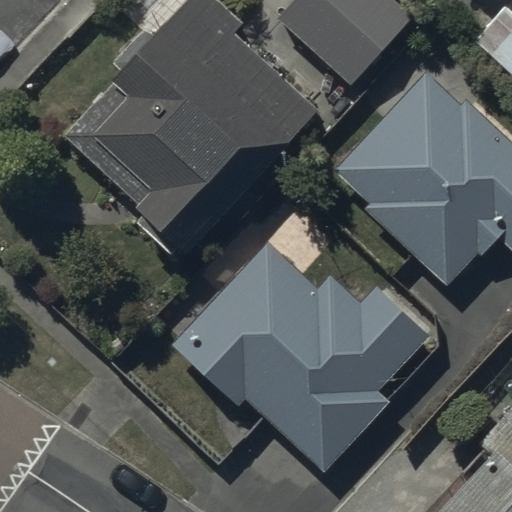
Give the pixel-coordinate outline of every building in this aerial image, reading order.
[(245,28),(216,0),(186,0),(112,78),(118,85),(66,139),(186,253),(319,114),(237,36),(245,28)] [(411,23),(385,0),(295,0),(275,23),(349,91),(411,23)] [(511,5),(505,0),(491,0),(466,28),(511,69),(511,5)] [(458,105),(426,76),(336,170),(373,206),(369,210),(449,286),(496,236),(511,251),(511,143),(464,98),(458,105)] [(428,339),(373,288),(357,306),(328,279),(313,295),(264,250),(170,350),(236,411),(242,404),(321,477),(385,408),(374,398),(428,339)] [(511,511),(511,386),(398,511),(511,511)]
